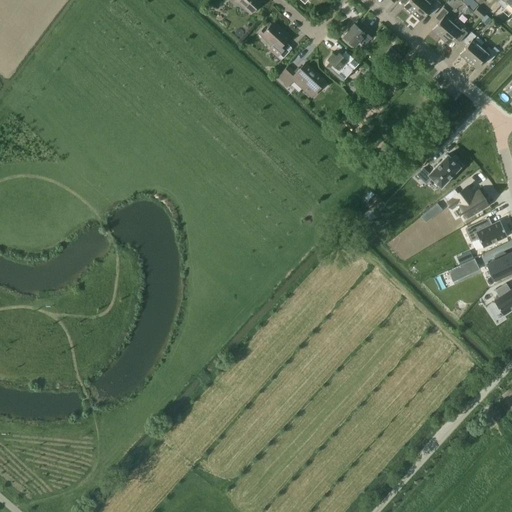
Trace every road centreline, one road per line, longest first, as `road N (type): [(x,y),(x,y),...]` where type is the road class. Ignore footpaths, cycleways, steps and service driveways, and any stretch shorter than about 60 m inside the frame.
road 1 (unclassified): [(376,511),(511,363)]
road 2 (residential): [(504,124),(361,0)]
